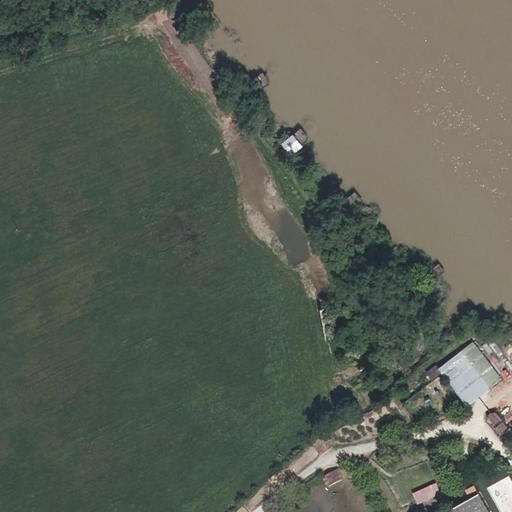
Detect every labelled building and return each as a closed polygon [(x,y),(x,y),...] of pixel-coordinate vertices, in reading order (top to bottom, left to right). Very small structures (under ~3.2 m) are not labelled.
[(302,130),(289,141),(299,153),(312,142),(302,130)] [(489,387),(462,352),(440,369),(443,374),(467,404),(489,387)] [(509,428),(503,422),(495,429),(501,435),(509,428)] [(511,426),(502,435),(509,442),(511,438),(511,426)] [(320,453),(333,443),(326,433),(312,444),(320,453)] [(325,475),(329,485),(346,477),(342,467),(325,475)] [(418,500),(443,493),(439,482),(415,489),(418,500)] [(488,511),(478,493),(443,511),(488,511)]
